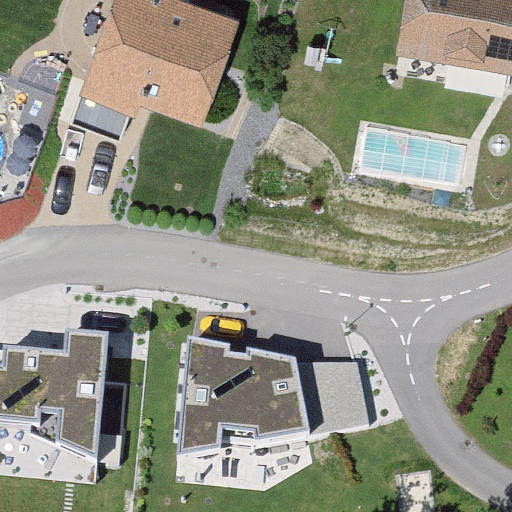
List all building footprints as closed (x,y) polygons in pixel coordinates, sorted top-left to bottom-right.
[(155,0),(125,0),(86,103),(138,122),(144,105),(204,128),(241,32),(155,0)] [(511,0),(415,0),(404,63),(511,82),(511,0)] [(310,360),(347,358),(345,324),(308,326),(310,360)] [(66,367),(4,363),(2,383),(0,382),(0,432),(33,435),(32,443),(97,474),(107,350),(68,347),(66,367)] [(292,370),(186,353),(180,461),(307,438),(292,370)]
